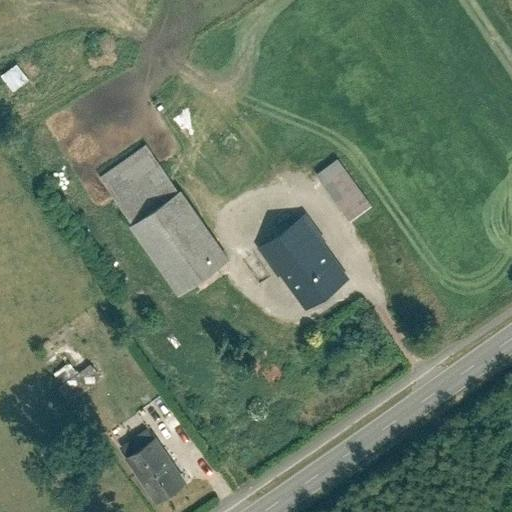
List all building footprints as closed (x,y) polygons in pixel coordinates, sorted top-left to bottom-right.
[(21,61),(5,73),(17,90),(34,78),(21,61)] [(182,291),(234,252),(151,140),(99,178),(182,291)] [(342,152),(316,171),(354,222),(380,203),(342,152)] [(310,211),(264,245),(308,305),(354,270),(310,211)] [(74,346),(60,352),(67,365),(57,370),(62,379),(85,368),(74,346)] [(158,429),(126,452),(161,499),(192,476),(158,429)]
